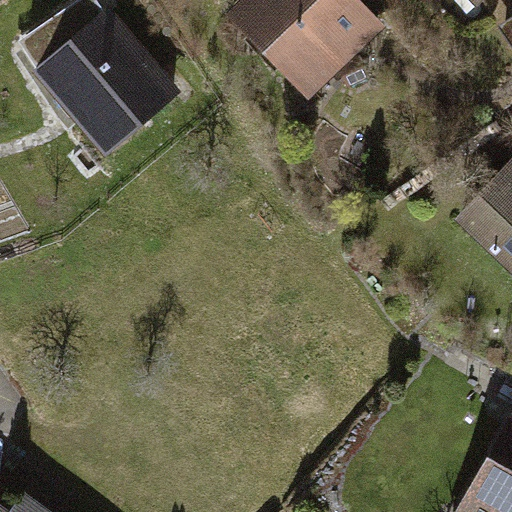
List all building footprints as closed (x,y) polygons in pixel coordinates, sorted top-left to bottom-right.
[(377,25),(353,0),(225,0),(218,7),(300,95),(377,25)] [(103,2),(22,71),(60,115),(98,160),(179,91),(103,2)] [(511,133),(436,213),(511,284),(511,133)] [(511,511),(511,408),(508,407),(452,511),(511,511)] [(38,511),(13,495),(1,511),(38,511)]
